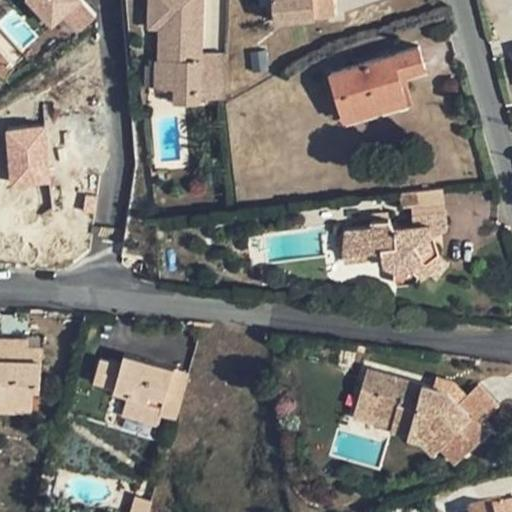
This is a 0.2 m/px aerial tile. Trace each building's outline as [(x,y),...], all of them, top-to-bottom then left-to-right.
[(81,29),(99,14),(87,0),(37,0),(56,22),(66,13),(81,29)] [(201,70),(203,0),(150,0),(149,27),(155,28),(154,59),(158,59),(157,88),(176,89),(176,104),(200,105),(200,100),(226,101),(226,91),(200,90),(201,70)] [(334,14),(332,0),(272,0),(274,20),(334,14)] [(397,76),(406,73),(422,68),(415,46),(330,72),(342,119),(405,101),(399,84),(397,76)] [(157,88),(158,59),(154,59),(145,58),(144,87),(157,88)] [(226,91),(227,71),(201,70),(200,90),(226,91)] [(409,81),(406,73),(397,76),(399,84),(409,81)] [(444,203),(441,189),(417,191),(420,206),(444,203)] [(401,209),(420,206),(417,191),(399,193),(401,209)] [(369,220),(370,225),(345,228),(342,254),(381,251),(381,261),(394,270),(395,283),(415,283),(416,275),(420,279),(429,273),(437,278),(448,263),(429,250),(429,237),(445,229),(444,213),(411,217),(410,225),(395,227),(387,218),(369,220)] [(14,348),(13,339),(0,338),(0,399),(13,400),(20,400),(21,390),(30,390),(38,390),(41,350),(26,349),(14,348)] [(26,340),(13,339),(14,348),(26,349),(26,340)] [(175,419),(187,380),(172,376),(173,371),(126,356),(121,366),(102,361),(94,382),(115,388),(113,393),(143,402),(140,411),(158,417),(159,414),(175,419)] [(392,415),(389,424),(388,426),(420,436),(433,448),(437,444),(454,460),(485,429),(476,420),(458,403),(445,390),(367,365),(362,381),(378,388),(372,408),(392,415)] [(352,412),(389,424),(392,415),(372,408),(378,388),(362,381),(360,387),(352,412)] [(475,386),(458,403),(476,420),(493,404),(475,386)] [(0,399),(0,410),(28,412),(30,390),(21,390),(20,400),(13,400),(0,399)] [(136,493),(132,511),(150,511),(153,497),(136,493)] [(511,511),(511,503),(494,507),(493,503),(464,510),(464,511),(511,511)]
